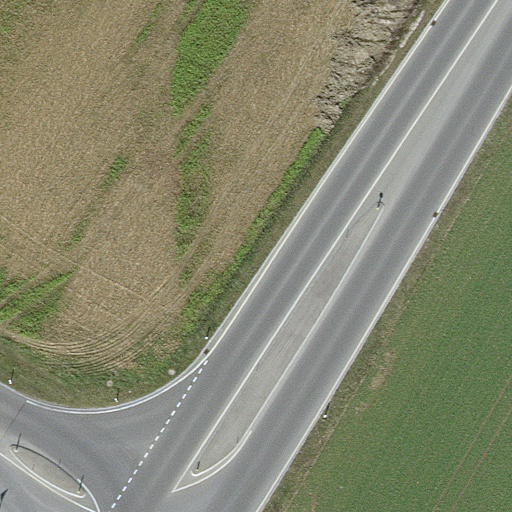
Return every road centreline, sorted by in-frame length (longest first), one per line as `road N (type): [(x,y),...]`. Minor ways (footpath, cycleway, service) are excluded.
road 1 (secondary): [(509,0),(181,511)]
road 2 (tertiary): [(0,443),(102,511)]
